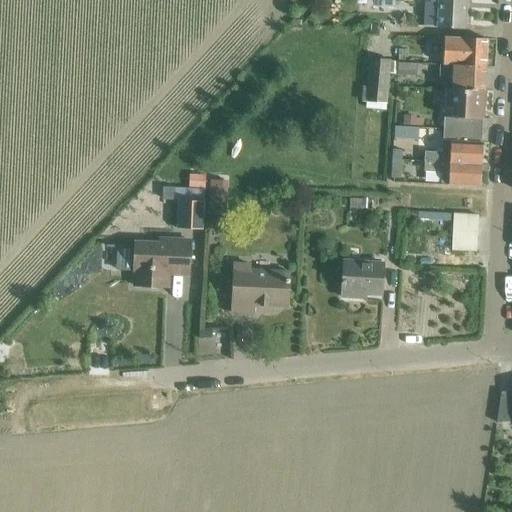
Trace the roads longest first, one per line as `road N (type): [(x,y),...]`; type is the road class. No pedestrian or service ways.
road 1 (residential): [(150,378),(494,354)]
road 2 (residential): [(494,354),(500,200)]
road 3 (residential): [(500,200),(505,79)]
